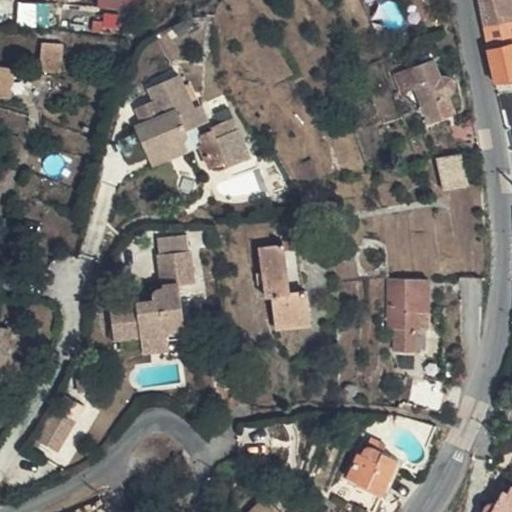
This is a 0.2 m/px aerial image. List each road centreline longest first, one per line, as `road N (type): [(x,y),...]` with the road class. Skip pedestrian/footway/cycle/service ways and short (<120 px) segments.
road 1 (residential): [(421,511),(466,423),(496,303),(489,136),(463,0)]
road 2 (residential): [(196,511),(197,444),(171,422),(156,421),(95,477),(16,511)]
road 3 (residential): [(0,474),(64,367),(78,281)]
